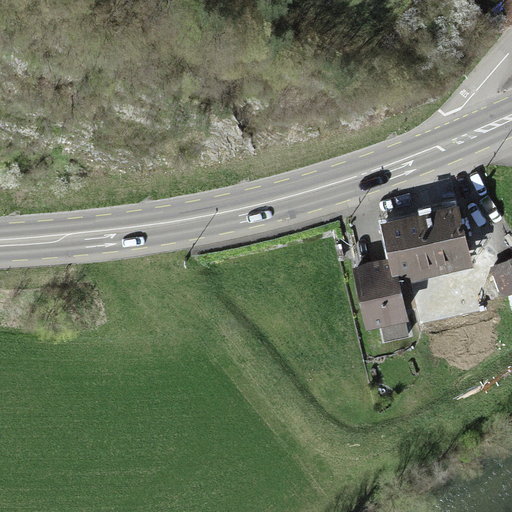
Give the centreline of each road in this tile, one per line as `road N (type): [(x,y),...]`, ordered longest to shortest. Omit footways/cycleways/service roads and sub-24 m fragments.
road 1 (primary): [(0,242),(232,215),(434,151)]
road 2 (residential): [(434,151),(511,54)]
